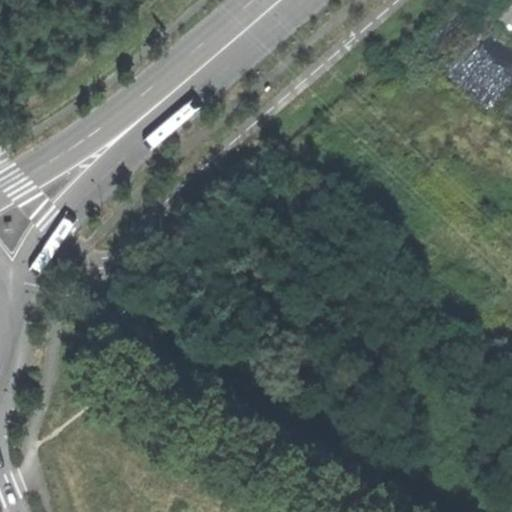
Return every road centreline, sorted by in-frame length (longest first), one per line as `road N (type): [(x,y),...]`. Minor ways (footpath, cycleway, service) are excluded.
road 1 (secondary): [(16,322),(50,233),(123,158),(308,0)]
road 2 (secondary): [(254,0),(101,128),(0,191)]
